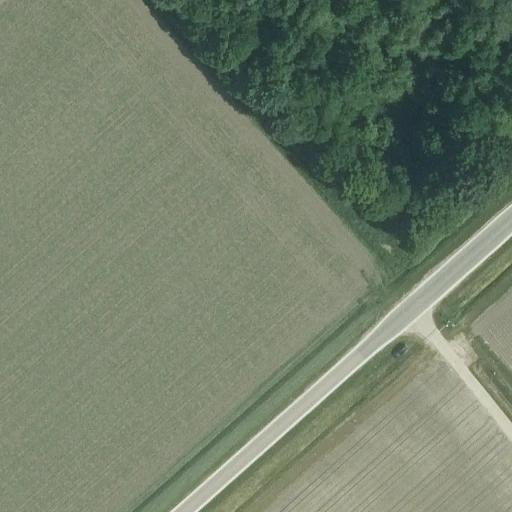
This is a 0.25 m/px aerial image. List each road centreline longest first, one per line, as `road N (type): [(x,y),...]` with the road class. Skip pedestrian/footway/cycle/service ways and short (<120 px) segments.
road 1 (unclassified): [(183,511),(511,219)]
road 2 (track): [(422,299),(511,413)]
